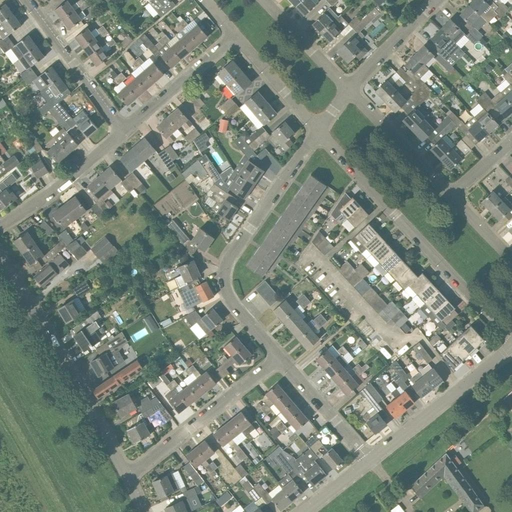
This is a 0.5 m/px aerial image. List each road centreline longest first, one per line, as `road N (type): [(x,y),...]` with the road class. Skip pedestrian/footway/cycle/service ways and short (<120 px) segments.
road 1 (residential): [(511,338),(320,132)]
road 2 (residential): [(279,357),(232,301),(228,259),(320,132)]
road 3 (residential): [(130,475),(0,261)]
road 4 (residential): [(130,475),(279,357)]
road 5 (tertiary): [(369,460),(511,346)]
road 6 (residential): [(0,227),(129,128)]
road 7 (residential): [(129,128),(30,0)]
road 8 (residential): [(450,196),(349,89)]
road 9 (residential): [(129,128),(236,37)]
road 10 (residential): [(369,460),(279,357)]
road 11 (residential): [(320,132),(236,37)]
road 12 (residential): [(349,89),(436,0)]
road 13 (residential): [(349,89),(264,0)]
